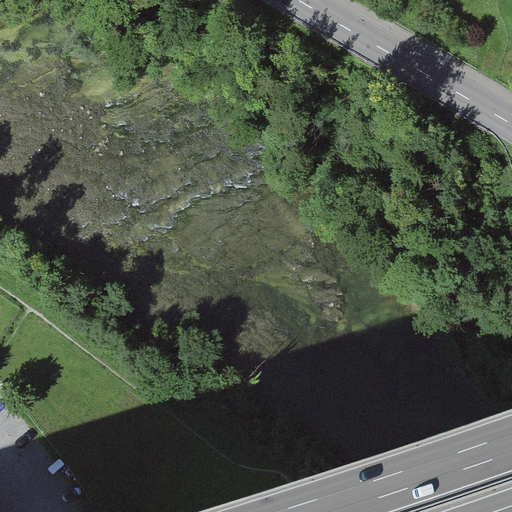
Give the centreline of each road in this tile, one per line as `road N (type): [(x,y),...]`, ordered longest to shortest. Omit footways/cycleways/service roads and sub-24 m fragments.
road 1 (tertiary): [(511,124),(303,0)]
road 2 (motorway): [(511,444),(310,511)]
